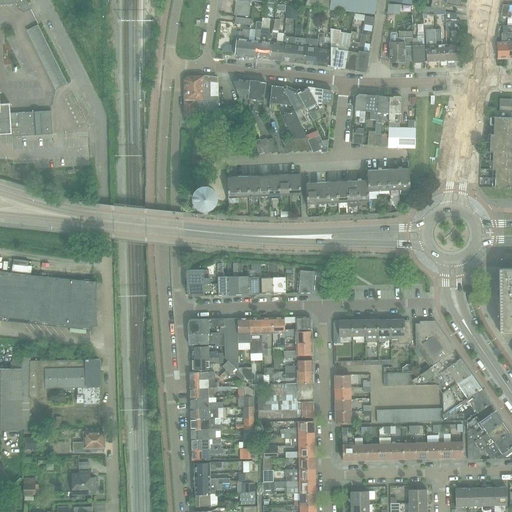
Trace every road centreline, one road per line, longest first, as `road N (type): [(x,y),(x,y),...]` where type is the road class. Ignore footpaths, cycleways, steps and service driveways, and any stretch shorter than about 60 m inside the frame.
road 1 (unclassified): [(106,511),(100,130),(41,0)]
road 2 (residential): [(170,388),(161,268),(168,64)]
road 3 (secondary): [(309,237),(39,214)]
road 4 (residential): [(178,308),(179,64)]
road 5 (residential): [(326,475),(322,306)]
road 6 (residential): [(178,308),(322,306)]
road 7 (residential): [(345,82),(205,65)]
road 8 (residential): [(345,82),(471,81)]
road 9 (residential): [(322,306),(447,302)]
road 10 (residential): [(180,511),(170,388)]
